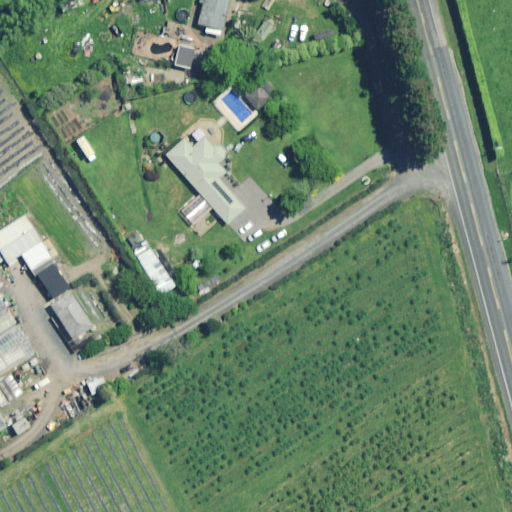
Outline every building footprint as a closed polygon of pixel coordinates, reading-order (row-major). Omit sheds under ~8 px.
[(202,34),(221,39),(230,0),(203,0),(198,26),(204,27),(202,34)] [(195,51),(179,48),(175,66),(190,70),(195,51)] [(269,100),(256,85),(243,96),(256,111),(269,100)] [(213,150),(192,126),(180,137),(182,140),(164,156),(226,225),(244,209),(217,179),(224,172),(216,163),(225,156),(217,147),(213,150)] [(0,263),(3,261),(6,266),(21,257),(31,272),(51,258),(23,214),(0,228),(0,263)] [(92,328),(69,292),(49,306),(72,341),(92,328)] [(59,331),(47,314),(39,320),(50,337),(59,331)] [(0,375),(34,353),(16,325),(0,335),(0,375)] [(21,395),(9,376),(0,382),(0,407),(1,408),(21,395)] [(107,390),(102,378),(86,384),(91,396),(107,390)] [(29,428),(22,416),(9,424),(16,436),(29,428)]
